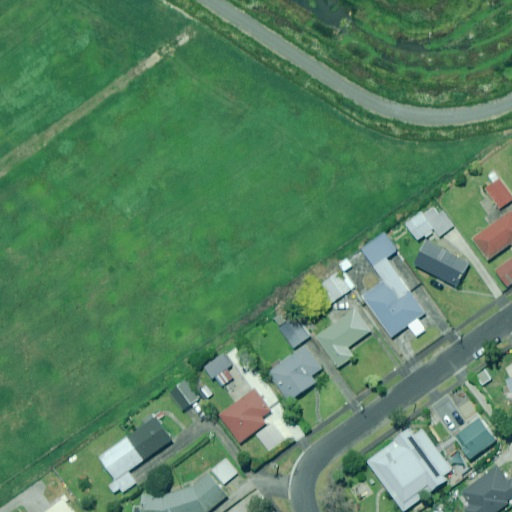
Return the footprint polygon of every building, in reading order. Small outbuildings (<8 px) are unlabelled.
[(511,199),(511,189),(503,177),(487,187),(501,207),(511,199)] [(440,215),(437,210),(427,217),(424,213),(408,225),(420,242),(436,231),(441,238),(455,227),(445,212),(440,215)] [(511,211),(474,240),(490,262),(511,245),(511,211)] [(399,252),(387,235),(364,251),(386,283),(364,298),(393,339),(410,327),(418,338),(428,331),(419,319),(427,314),(389,260),(399,252)] [(471,265),(427,241),(415,265),(459,288),(471,265)] [(344,271),(346,273),(356,266),(350,258),(340,265),(344,271)] [(511,285),(511,258),(496,269),(508,288),(511,285)] [(346,273),(344,271),(318,290),(329,306),(356,288),(346,273)] [(373,332),(357,310),(319,337),(341,368),(356,358),(349,349),(373,332)] [(311,340),(301,321),(283,330),(292,349),(311,340)] [(324,369),(308,347),(271,374),(292,402),(318,383),(313,377),(324,369)] [(201,400),(187,381),(170,394),(185,412),(201,400)] [(273,412),(257,390),(221,416),(241,444),(268,425),(264,418),(273,412)] [(174,441),(158,418),(101,458),(118,481),(111,487),(116,494),(122,490),(124,493),(138,484),(130,473),(174,441)] [(454,471),(425,431),(417,437),(413,431),(370,463),(406,511),(407,511),(449,481),(446,477),(454,471)] [(239,474),(227,460),(214,471),(226,485),(239,474)] [(472,467),(467,460),(457,468),(462,475),(472,467)] [(511,480),(510,482),(499,468),(464,494),(473,506),(465,511),(499,511),(511,502),(511,480)] [(135,511),(211,511),(229,495),(211,475),(199,486),(163,499),(145,496),(143,509),(136,508),(135,511)] [(73,511),(65,500),(48,511),(73,511)]
